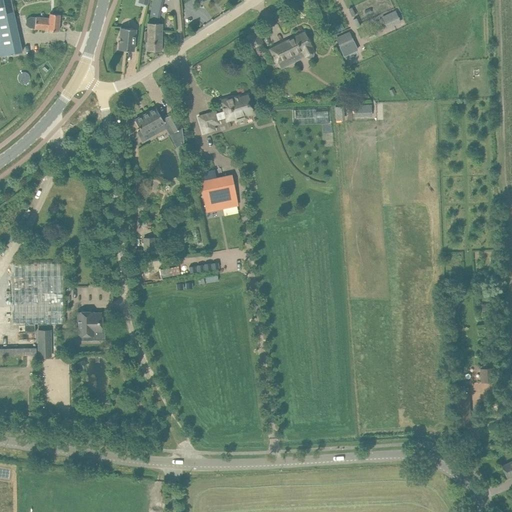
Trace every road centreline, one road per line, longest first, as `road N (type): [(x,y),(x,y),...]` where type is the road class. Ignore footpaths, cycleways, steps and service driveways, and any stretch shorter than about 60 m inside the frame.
road 1 (unclassified): [(484,511),(459,478),(419,457),(194,463),(0,440)]
road 2 (track): [(101,88),(125,298),(173,425)]
road 3 (unclassified): [(79,75),(101,88),(116,86),(256,0)]
